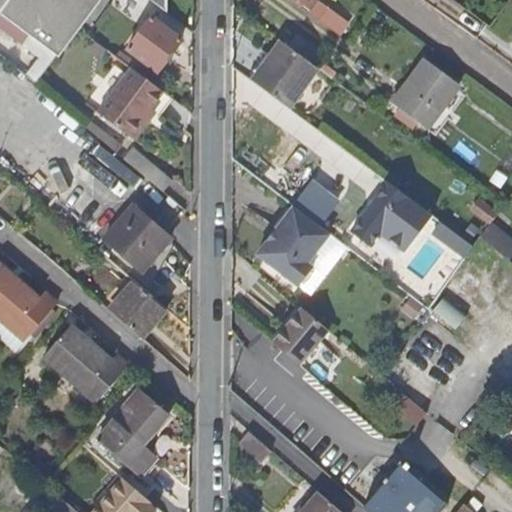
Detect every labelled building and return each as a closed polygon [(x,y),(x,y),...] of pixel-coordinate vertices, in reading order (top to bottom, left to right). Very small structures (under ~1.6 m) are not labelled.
[(0,0),(0,14),(56,57),(98,0),(148,0),(167,13),(166,0),(0,0)] [(321,0),(302,0),(301,1),(314,10),(321,0)] [(341,15),(326,4),(317,15),(315,18),(332,31),(333,28),(337,21),(341,15)] [(157,14),(131,47),(161,71),(184,41),(160,22),(162,18),(157,14)] [(337,21),(333,28),(341,34),(346,27),(337,21)] [(322,68),(286,41),(276,54),(271,51),(263,62),(267,66),(256,80),(293,108),(322,68)] [(465,84),(429,59),(395,103),(412,115),(406,123),(416,131),(423,123),(430,128),(465,84)] [(167,93),(135,70),(102,115),(138,142),(153,123),(148,119),(155,109),(167,93)] [(160,113),(155,109),(148,119),(153,123),(160,113)] [(130,164),(167,195),(175,186),(138,155),(130,164)] [(403,250),(429,215),(386,183),(349,232),(369,247),(380,233),(403,250)] [(130,204),(101,237),(140,271),(168,239),(164,235),(130,204)] [(328,236),(291,207),(271,233),(274,236),(267,244),(264,242),(255,256),(299,290),(314,271),(306,265),(328,236)] [(481,237),(495,249),(506,236),(492,223),(481,237)] [(511,240),(506,236),(495,249),(509,261),(511,257),(511,240)] [(506,263),(488,246),(479,256),(497,273),(506,263)] [(3,269),(0,273),(0,317),(6,323),(0,330),(0,336),(22,355),(63,308),(48,296),(42,302),(3,269)] [(163,309),(133,282),(107,312),(137,339),(163,309)] [(267,336),(321,382),(339,362),(321,347),(333,333),(296,302),(267,336)] [(102,405),(133,369),(123,360),(121,358),(115,364),(76,329),(50,359),(102,405)] [(145,452),(175,417),(147,391),(99,446),(141,483),(158,463),(145,452)] [(425,414),(400,393),(389,406),(414,427),(425,414)] [(270,453),(248,433),(239,444),(261,463),(270,453)] [(382,492),(405,511),(444,511),(450,506),(404,466),(382,492)] [(149,511),(154,507),(120,478),(90,511),(149,511)] [(345,511),(320,490),(301,511),(345,511)] [(368,509),(371,511),(405,511),(382,492),(368,509)] [(75,511),(56,495),(41,511),(75,511)]
